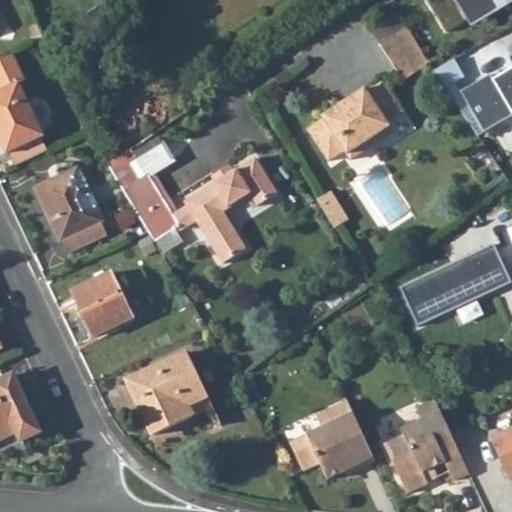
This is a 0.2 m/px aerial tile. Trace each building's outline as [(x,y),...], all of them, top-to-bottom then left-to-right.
[(424,0),(445,33),(466,21),(464,17),(474,11),(480,21),(507,5),(508,0),(424,0)] [(511,4),(502,10),(511,26),(511,4)] [(25,27),(29,38),(38,35),(33,24),(25,27)] [(427,63),(406,27),(378,45),(402,81),(428,64),(427,63)] [(428,64),(433,73),(453,61),(447,51),(427,63),(428,64)] [(433,73),(445,90),(464,79),(454,61),(453,61),(433,73)] [(511,68),(492,80),(490,75),(460,93),(483,133),(511,116),(511,68)] [(307,130),(328,162),(344,151),(350,161),(372,146),(368,141),(389,127),(386,123),(402,113),(381,81),(365,91),(364,90),(322,118),(323,120),(307,130)] [(18,85),(0,93),(0,139),(7,154),(13,151),(38,140),(43,137),(18,85)] [(368,141),(372,146),(392,133),(389,127),(368,141)] [(38,140),(13,151),(19,164),(44,153),(38,140)] [(123,154),(139,180),(148,174),(132,148),(123,154)] [(139,180),(123,154),(107,165),(122,190),(149,233),(154,242),(180,226),(173,215),(148,174),(139,180)] [(256,207),(277,195),(254,159),(232,173),(215,183),(183,203),(186,207),(195,222),(222,265),(245,250),(221,212),(249,195),(256,207)] [(215,183),(232,173),(228,166),(211,177),(215,183)] [(104,223),(78,168),(34,189),(60,243),(63,242),(68,255),(107,236),(101,224),(104,223)] [(110,200),(117,213),(125,209),(119,196),(110,200)] [(180,226),(182,229),(195,222),(186,207),(173,215),(180,226)] [(141,243),(147,254),(155,249),(148,239),(141,243)] [(493,245),(489,246),(497,265),(501,263),(493,245)] [(489,246),(398,288),(416,327),(511,284),(501,263),(497,265),(489,246)] [(112,273),(73,292),(95,338),(133,319),(112,273)] [(187,353),(127,381),(137,401),(144,397),(150,410),(143,414),(153,436),(193,417),(189,406),(208,397),(187,353)] [(40,433),(12,375),(0,381),(0,441),(16,434),(20,443),(40,433)] [(137,401),(143,414),(150,410),(144,397),(137,401)] [(189,406),(193,417),(213,407),(208,397),(189,406)] [(468,474),(433,399),(424,403),(430,415),(420,420),(400,430),(403,437),(383,446),(406,495),(428,485),(427,483),(426,481),(430,468),(432,467),(443,462),(452,481),(468,474)] [(374,462),(346,401),(315,416),(321,428),(289,443),(302,472),(319,464),(326,480),(356,466),(358,469),(374,462)] [(420,420),(430,415),(424,403),(414,408),(420,420)] [(511,478),(511,428),(491,438),(510,479),(511,478)] [(426,481),(427,483),(437,478),(432,467),(430,468),(426,481)]
